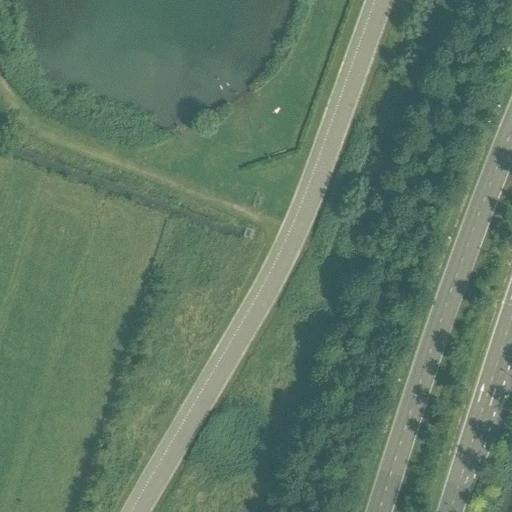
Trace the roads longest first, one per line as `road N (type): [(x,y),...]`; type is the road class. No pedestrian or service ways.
road 1 (unknown): [(169,511),(308,270),(407,0)]
road 2 (secondary): [(511,144),(450,299),(383,511)]
road 3 (secondary): [(453,511),(511,331)]
